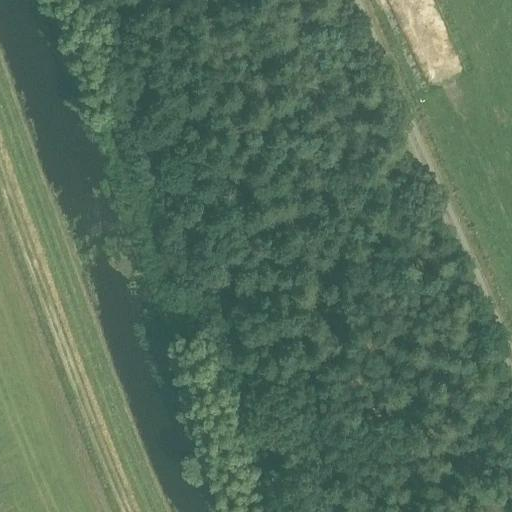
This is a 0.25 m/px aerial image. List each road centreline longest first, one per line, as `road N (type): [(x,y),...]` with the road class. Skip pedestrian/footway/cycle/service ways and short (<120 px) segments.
road 1 (track): [(511,374),(349,0)]
road 2 (track): [(0,179),(127,511)]
